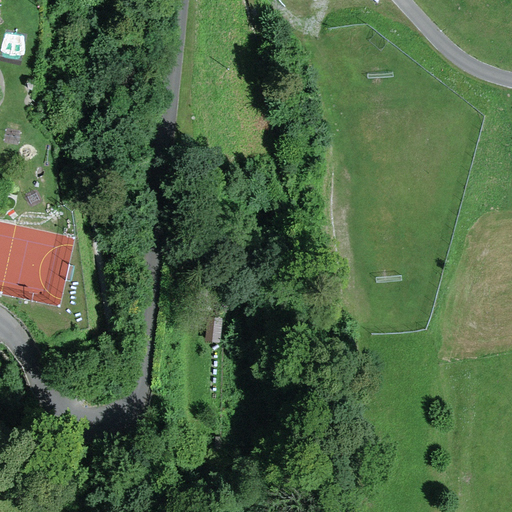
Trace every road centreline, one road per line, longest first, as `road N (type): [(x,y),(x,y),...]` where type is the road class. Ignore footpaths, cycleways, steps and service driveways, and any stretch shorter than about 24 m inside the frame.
road 1 (residential): [(0,313),(77,404),(123,401),(146,374),(182,0)]
road 2 (residential): [(393,0),(480,77),(511,82)]
